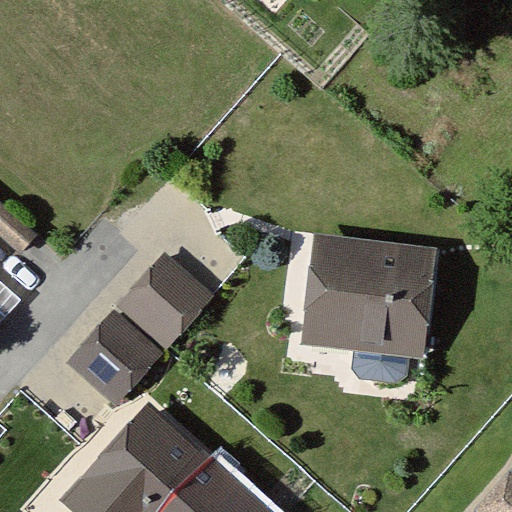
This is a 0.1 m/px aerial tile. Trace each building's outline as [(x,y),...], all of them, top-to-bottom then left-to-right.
[(0,204),(0,236),(25,259),(41,241),(0,204)] [(430,251),(319,238),(307,337),(419,350),(430,251)] [(208,293),(165,256),(120,307),(163,344),(208,293)] [(157,351),(113,312),(71,360),(115,399),(157,351)] [(264,511),(147,409),(68,499),(82,511),(264,511)] [(511,511),(511,478),(481,511),(511,511)]
